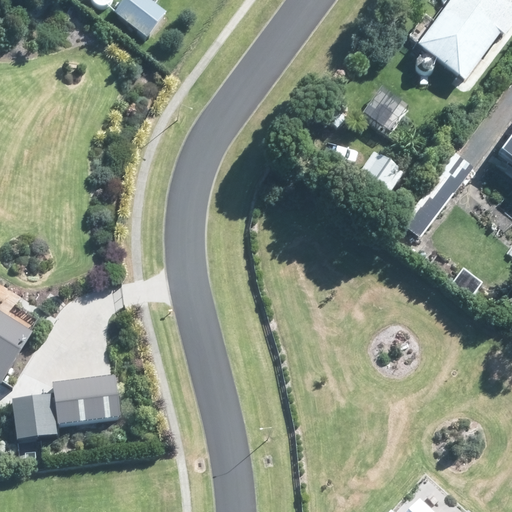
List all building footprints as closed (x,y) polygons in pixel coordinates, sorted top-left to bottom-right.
[(168,18),(145,0),(127,0),(115,15),(148,42),(168,18)] [(407,37),(419,46),(467,83),(501,39),(509,45),(511,41),(511,10),(499,0),(453,0),(434,26),(422,17),(407,37)] [(511,141),(502,155),(511,162),(511,141)] [(0,325),(0,381),(25,341),(0,325)] [(8,404),(12,444),(56,438),(53,431),(118,423),(113,382),(47,390),(48,400),(8,404)]
